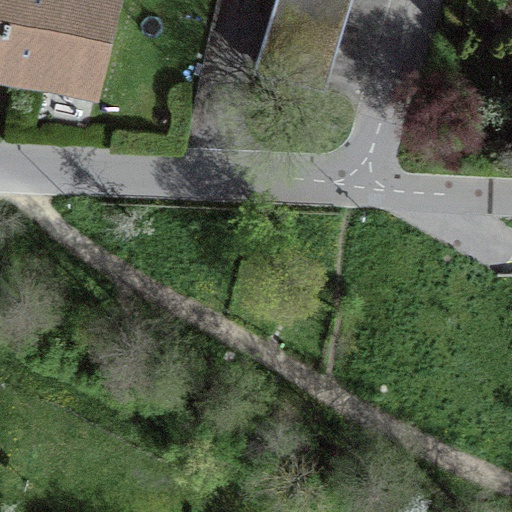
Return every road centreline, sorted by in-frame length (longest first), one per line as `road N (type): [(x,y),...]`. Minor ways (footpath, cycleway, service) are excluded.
road 1 (residential): [(360,187),(0,172)]
road 2 (residential): [(421,0),(360,187)]
road 3 (residential): [(511,189),(360,187)]
